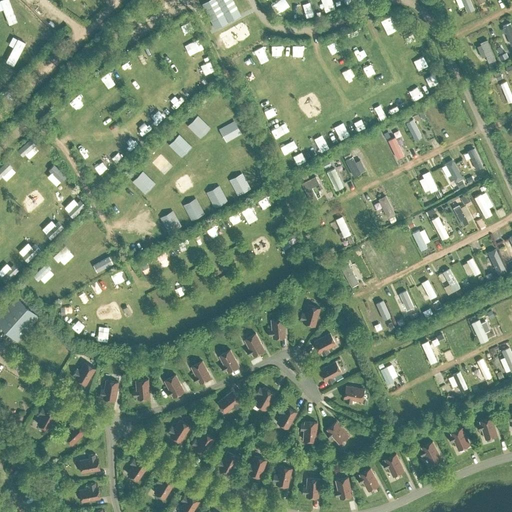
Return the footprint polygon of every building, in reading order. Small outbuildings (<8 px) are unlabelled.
[(159,0),(146,8),(151,17),(166,7),(161,0),(159,0)] [(207,0),(202,3),(215,27),(240,14),(232,0),(207,0)] [(326,0),(317,4),(321,13),(330,9),(326,0)] [(182,18),(173,24),(181,35),(189,30),(182,18)] [(474,43),(480,58),(489,54),(483,39),(474,43)] [(319,45),(324,54),(333,49),(328,41),(319,45)] [(275,44),(267,45),(268,54),(275,54),(275,44)] [(297,61),(297,46),(287,45),(286,61),(297,61)] [(506,51),(498,55),(500,60),(508,56),(506,51)] [(194,65),(204,82),(214,77),(204,59),(194,65)] [(252,77),(254,67),(249,66),(249,64),(238,63),(236,75),(252,77)] [(500,70),(494,73),(496,79),(502,76),(500,70)] [(176,82),(184,95),(195,89),(187,76),(176,82)] [(503,80),(496,82),(503,102),(510,100),(503,80)] [(209,100),(218,102),(220,93),(212,91),(209,100)] [(431,103),(425,106),(427,112),(433,109),(431,103)] [(154,110),(159,119),(166,115),(161,105),(154,110)] [(197,105),(188,114),(197,121),(205,112),(197,105)] [(56,107),(49,115),(57,122),(64,114),(56,107)] [(359,115),(351,118),(355,129),(364,125),(359,115)] [(98,126),(108,131),(113,121),(102,117),(98,126)] [(409,118),(403,121),(410,137),(417,135),(409,118)] [(134,128),(140,135),(150,128),(144,120),(134,128)] [(319,150),(326,146),(322,136),(315,139),(319,150)] [(113,144),(106,150),(115,161),(122,154),(113,144)] [(373,168),(379,165),(373,153),(378,151),(374,145),(364,150),(373,168)] [(470,149),(462,152),(465,159),(473,156),(470,149)] [(326,169),(335,187),(343,183),(346,190),(354,186),(349,177),(347,178),(336,156),(329,159),(333,166),(326,169)] [(92,166),(99,175),(108,168),(101,159),(92,166)] [(451,180),(456,177),(448,161),(436,167),(439,174),(447,171),(451,180)] [(140,178),(147,171),(140,164),(133,170),(140,178)] [(422,187),(432,183),(427,170),(417,173),(422,187)] [(309,185),(317,181),(314,174),(298,181),(306,199),(314,195),(309,185)] [(465,184),(462,179),(456,182),(459,187),(465,184)] [(396,186),(406,205),(414,201),(404,182),(396,186)] [(327,199),(333,196),(329,189),(324,192),(327,199)] [(109,192),(102,199),(111,208),(118,202),(109,192)] [(71,193),(64,197),(72,211),(79,206),(71,193)] [(466,193),(460,196),(464,203),(470,199),(466,193)] [(382,218),(390,214),(382,194),(374,198),(382,218)] [(147,200),(136,206),(140,215),(152,210),(147,200)] [(360,225),(366,223),(361,208),(355,210),(360,225)] [(56,228),(62,223),(53,211),(46,216),(56,228)] [(339,236),(346,233),(337,215),(330,219),(339,236)] [(435,218),(428,221),(434,237),(440,235),(435,218)] [(35,227),(28,234),(39,245),(45,239),(35,227)] [(424,249),(418,231),(409,234),(415,252),(424,249)] [(66,237),(76,247),(81,242),(71,232),(66,237)] [(369,242),(363,246),(367,253),(373,250),(369,242)] [(21,262),(26,257),(15,246),(10,251),(21,262)] [(336,256),(340,264),(347,261),(343,253),(336,256)] [(370,271),(377,268),(369,254),(363,257),(370,271)] [(337,267),(343,286),(353,282),(347,264),(337,267)] [(437,271),(447,289),(453,285),(444,267),(437,271)] [(187,272),(191,285),(200,282),(196,269),(187,272)] [(424,298),(431,295),(423,278),(416,281),(424,298)] [(165,287),(168,294),(179,289),(176,282),(165,287)] [(460,287),(455,290),(458,296),(463,293),(460,287)] [(146,292),(153,307),(161,304),(157,297),(160,296),(156,288),(146,292)] [(396,292),(400,309),(409,307),(405,290),(396,292)] [(17,295),(0,313),(0,322),(17,338),(38,315),(17,295)] [(381,322),(387,320),(379,301),(374,303),(381,322)] [(315,324),(320,307),(308,303),(305,312),(302,311),(300,318),(303,319),(303,321),(315,324)] [(499,327),(505,324),(499,307),(492,310),(499,327)] [(491,309),(486,311),(489,317),(494,315),(491,309)] [(285,335),(284,317),(271,318),(272,327),(268,328),(269,335),(272,335),(273,336),(285,335)] [(253,354),(264,348),(255,332),(244,338),(249,346),(246,348),(249,354),(252,353),(253,354)] [(323,354),(329,350),(327,347),(336,343),(330,332),(314,340),(320,351),(321,351),(323,354)] [(425,364),(432,361),(423,341),(417,343),(425,364)] [(228,370),(239,364),(230,348),(219,354),(223,363),(220,364),(224,371),(227,369),(228,370)] [(499,353),(505,368),(511,365),(511,364),(505,350),(499,353)] [(401,354),(395,355),(399,372),(406,370),(401,354)] [(200,382),(211,376),(202,359),(191,365),(195,374),(192,375),(196,382),(199,380),(200,382)] [(479,383),(489,380),(483,359),(473,362),(479,383)] [(329,382),(335,379),(333,376),(341,371),(335,360),(319,369),(325,380),(327,379),(329,382)] [(86,383),(96,367),(85,361),(80,369),(77,367),(73,373),(76,375),(75,376),(86,383)] [(451,394),(464,390),(458,370),(448,373),(450,381),(442,384),(443,389),(449,387),(451,394)] [(173,395),(184,390),(176,373),(164,379),(169,388),(166,389),(169,396),(172,394),(173,395)] [(150,396),(148,378),(136,379),(136,388),(133,388),(133,396),(137,395),(137,397),(150,396)] [(115,399),(118,381),(106,379),(104,388),(101,387),(100,394),(103,395),(103,397),(115,399)] [(430,403),(437,401),(429,380),(422,383),(430,403)] [(362,400),(364,387),(346,384),(344,397),(345,397),(345,401),(352,402),(353,398),(362,400)] [(262,388),(259,386),(256,392),(259,394),(254,402),(265,408),(274,392),(263,386),(262,388)] [(235,408),(241,403),(238,401),(240,399),(232,389),(218,401),(225,411),(233,405),(235,408)] [(285,406),(282,404),(278,411),(281,412),(277,421),(288,427),(297,411),(286,405),(285,406)] [(45,408),(42,406),(39,412),(42,414),(37,422),(48,428),(57,412),(46,406),(45,408)] [(409,411),(395,418),(398,424),(412,417),(409,411)] [(497,433),(491,416),(479,420),(480,422),(476,423),(479,429),(482,428),(485,437),(497,433)] [(181,440),(190,425),(180,418),(175,426),(172,424),(168,430),(171,432),(170,434),(181,440)] [(75,423),(73,420),(68,425),(70,428),(63,434),(72,443),(85,431),(77,421),(75,423)] [(316,439),(317,421),(304,420),(304,422),(301,422),(300,429),(304,429),(303,438),(316,439)] [(339,442),(348,434),(336,420),(327,428),(328,429),(325,432),(330,437),(333,435),(339,442)] [(469,443),(462,426),(450,432),(451,433),(448,435),(451,441),(454,440),(458,448),(469,443)] [(205,453),(214,437),(203,431),(198,439),(195,437),(192,443),(195,445),(194,446),(205,453)] [(441,456),(432,440),(421,446),(422,447),(419,449),(422,455),(425,454),(429,462),(441,456)] [(230,472),(239,456),(227,450),(223,458),(220,457),(217,463),(220,465),(219,466),(230,472)] [(404,469),(396,452),(384,458),(385,460),(382,461),(385,468),(388,466),(392,474),(404,469)] [(96,456),(95,453),(88,454),(89,457),(80,459),(82,471),(100,468),(98,456),(96,456)] [(260,476),(267,459),(255,454),(251,463),(248,462),(246,469),(249,470),(248,472),(260,476)] [(137,458),(134,456),(130,462),(133,464),(127,472),(138,479),(148,464),(138,457),(137,458)] [(288,485),(292,467),(279,464),(277,473),(274,473),(272,480),(276,480),(275,482),(288,485)] [(379,483),(370,467),(359,473),(360,474),(357,476),(360,482),(363,481),(368,489),(379,483)] [(163,477),(159,475),(156,481),(159,483),(154,491),(165,497),(174,482),(163,475),(163,477)] [(318,496),(320,477),(307,476),(306,486),(303,485),(302,492),(306,493),(306,495),(318,496)] [(340,497),(352,494),(348,476),(335,479),(338,488),(334,489),(336,496),(339,495),(340,497)] [(96,485),(95,481),(88,483),(89,486),(80,488),(82,500),(100,497),(98,485),(96,485)] [(187,495),(184,493),(181,499),(184,501),(179,509),(183,511),(191,511),(199,500),(188,493),(187,495)]
